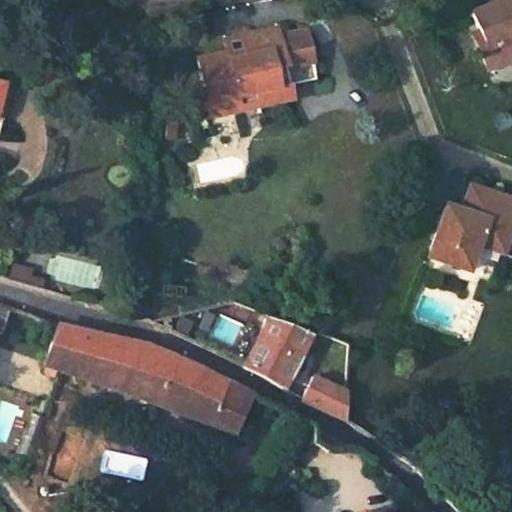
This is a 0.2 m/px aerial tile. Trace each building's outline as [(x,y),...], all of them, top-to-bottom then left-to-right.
[(511,25),(507,32),(500,29),(492,54),(502,57),(493,84),(511,91),(511,25)] [(500,29),(492,26),(485,52),(492,54),(500,29)] [(283,37),(261,39),(264,61),(286,58),(284,43),(283,37)] [(252,64),(241,67),(234,59),(211,61),(214,88),(207,89),(210,120),(294,108),(289,77),(315,74),(311,40),(284,43),(286,58),(264,61),(261,39),(249,41),(252,64)] [(232,43),(234,59),(241,67),(252,64),(249,41),(232,43)] [(12,84),(0,81),(0,153),(8,124),(1,122),(12,84)] [(510,103),(511,103),(511,91),(493,84),(491,92),(511,100),(510,103)] [(461,192),(453,219),(462,223),(471,195),(461,192)] [(437,213),(422,260),(462,274),(469,249),(475,232),(500,241),(511,210),(471,195),(462,223),(453,219),(437,213)] [(495,257),(500,241),(475,232),(469,249),(495,257)] [(1,268),(0,272),(0,282),(28,290),(30,284),(18,279),(20,273),(1,268)] [(297,372),(311,339),(263,323),(242,370),(281,390),(290,369),(297,372)] [(233,436),(249,400),(169,360),(146,350),(124,342),(56,327),(48,370),(67,375),(233,436)] [(310,377),(299,399),(319,409),(344,424),(345,395),(310,377)] [(204,487),(220,496),(225,486),(210,477),(204,487)] [(115,506),(118,511),(152,511),(156,503),(149,489),(137,483),(122,490),(115,506)]
